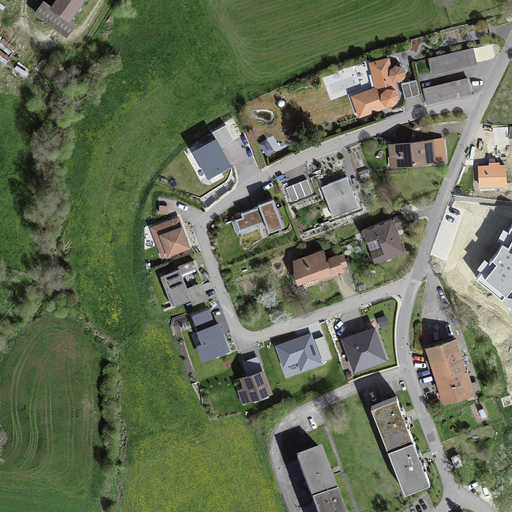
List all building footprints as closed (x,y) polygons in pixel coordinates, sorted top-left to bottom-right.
[(56,0),(44,17),(60,29),(80,0),(56,0)] [(428,58),(432,72),(476,62),(473,47),(428,58)] [(394,67),(390,70),(388,59),(371,63),(375,82),(378,81),(380,89),(374,92),(373,89),(353,96),(360,115),(385,106),(384,104),(386,103),(390,104),(393,103),(395,101),(397,97),(393,87),(394,87),(393,81),(401,79),(403,76),(404,73),(402,69),(399,66),(394,67)] [(423,89),(427,104),(471,93),(468,79),(423,89)] [(416,80),(401,83),(405,98),(419,94),(416,80)] [(231,166),(216,139),(192,153),(208,179),(231,166)] [(266,140),(260,144),(266,154),(271,151),(272,148),(266,140)] [(444,160),(442,142),(423,144),(423,141),(392,144),(393,156),(397,155),(398,165),(425,162),(425,160),(434,160),(434,161),(444,160)] [(479,167),(480,185),(505,183),(505,163),(490,163),(490,166),(479,167)] [(347,176),(327,184),(335,202),(328,204),(333,217),(359,207),(347,176)] [(307,179),(286,187),(291,201),(312,193),(307,179)] [(241,212),(247,228),(265,221),(269,231),(284,226),(273,197),(258,202),(259,206),(241,212)] [(178,218),(161,224),(164,234),(161,235),(164,242),(158,244),(163,256),(188,246),(178,218)] [(371,252),(375,263),(404,252),(392,219),(362,230),(366,241),(379,236),(384,247),(371,252)] [(511,223),(499,248),(476,276),(503,301),(511,289),(511,223)] [(302,281),(304,287),(316,283),(314,277),(319,275),(320,277),(334,272),(334,274),(342,271),(336,256),(329,258),(326,263),(322,251),(295,260),(295,272),(300,271),(300,281),(302,281)] [(205,300),(200,285),(188,290),(180,268),(163,274),(175,305),(190,299),(192,305),(205,300)] [(214,325),(208,310),(193,315),(204,343),(199,345),(204,358),(227,349),(218,323),(214,325)] [(354,369),(385,358),(377,335),(373,336),(370,329),(343,338),(354,369)] [(311,333),(275,346),(283,368),(297,363),(301,372),(323,364),(311,333)] [(455,338),(427,347),(444,401),(474,392),(473,389),(478,388),(476,383),(472,384),(467,369),(465,369),(455,338)] [(250,399),(270,391),(262,370),(242,377),(250,399)] [(388,449),(389,448),(413,439),(405,419),(406,419),(397,395),(371,405),(388,449)] [(419,455),(413,439),(389,448),(388,449),(404,491),(430,481),(420,455),(419,455)] [(322,450),(297,459),(313,502),(338,493),(322,450)] [(451,457),(455,467),(462,465),(458,454),(451,457)] [(345,511),(338,493),(313,502),(317,511),(345,511)]
